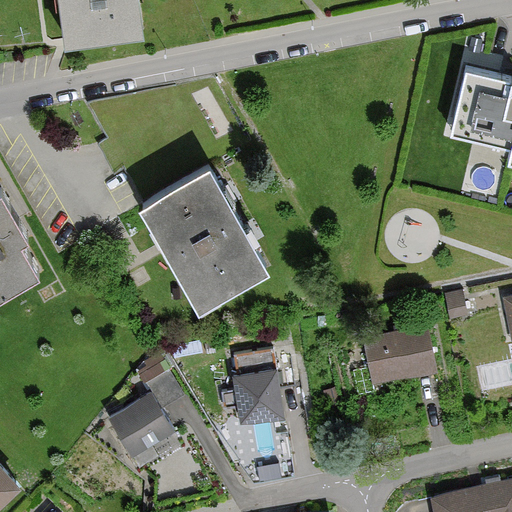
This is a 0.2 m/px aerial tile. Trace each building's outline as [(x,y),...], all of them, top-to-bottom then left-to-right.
[(144,0),(61,0),(67,42),(148,31),(144,0)] [(511,79),(469,70),(455,134),(511,146),(511,156),(511,159),(511,79)] [(273,266),(213,164),(144,204),(204,307),(273,266)] [(0,191),(0,297),(42,273),(24,241),(31,236),(4,189),(0,191)] [(461,292),(446,295),(451,318),(466,314),(461,292)] [(432,324),(366,337),(375,383),(441,369),(432,324)] [(269,347),(233,353),(237,375),(232,376),(241,423),(287,415),(279,367),(273,368),(269,347)] [(145,382),(150,391),(109,415),(133,457),(177,431),(163,408),(186,394),(170,367),(145,382)] [(0,506),(23,486),(0,460),(0,506)] [(436,511),(511,511),(511,478),(433,496),(436,511)]
